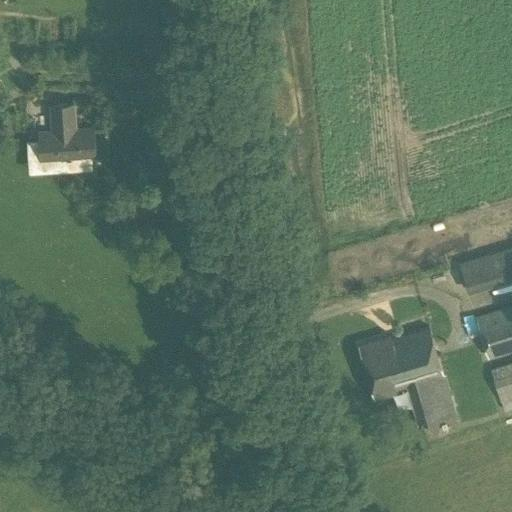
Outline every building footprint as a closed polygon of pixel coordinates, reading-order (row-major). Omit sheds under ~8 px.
[(76,128),(74,103),(51,104),(53,129),(40,130),(42,158),(95,155),(93,127),(76,128)] [(469,292),(511,278),(511,245),(460,262),(469,292)] [(488,358),(511,351),(511,304),(475,315),(488,358)] [(432,336),(429,326),(392,337),(391,334),(359,344),(375,398),(397,391),(397,389),(406,386),(418,424),(456,412),(445,374),(443,373),(440,364),(441,363),(433,336),(432,336)] [(504,411),(511,408),(511,361),(490,368),(500,401),(504,411)]
